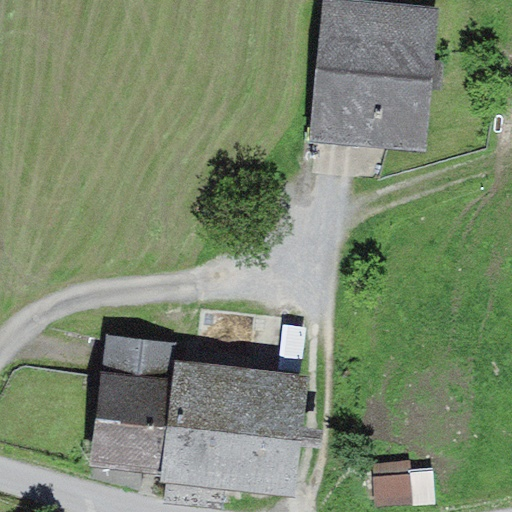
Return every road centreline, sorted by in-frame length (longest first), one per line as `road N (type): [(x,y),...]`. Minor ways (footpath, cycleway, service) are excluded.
road 1 (track): [(300,511),(323,416),(319,351),(253,274)]
road 2 (unclassified): [(0,464),(173,511)]
road 3 (track): [(200,289),(253,274),(331,211)]
